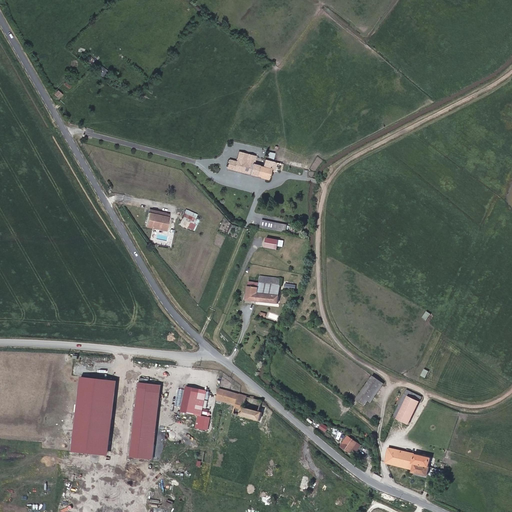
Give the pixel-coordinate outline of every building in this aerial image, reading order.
[(95,71),(102,77),(107,71),(101,65),(95,71)] [(65,79),(63,85),(71,88),(72,82),(65,79)] [(62,95),(56,90),(53,95),(58,99),(62,95)] [(230,157),(229,157),(227,165),(250,170),(252,162),(254,153),(239,149),(237,158),(230,157)] [(256,172),(267,175),(272,157),(264,155),(262,164),(258,163),(256,172)] [(238,176),(235,189),(247,191),(249,179),(238,176)] [(196,218),(197,214),(184,209),(179,225),(194,231),(198,219),(196,218)] [(173,217),(149,211),(147,224),(170,229),(173,217)] [(285,232),(287,224),(261,219),(260,227),(285,232)] [(170,242),(181,247),(186,238),(175,232),(170,242)] [(264,248),(277,250),(278,239),(265,238),(264,248)] [(259,285),(281,289),(282,282),(260,280),(259,285)] [(248,283),(248,287),(245,287),(245,297),(280,301),(281,289),(259,285),(248,283)] [(426,311),(422,318),(427,321),(431,314),(426,311)] [(423,369),(420,376),(426,378),(429,371),(423,369)] [(366,402),(381,379),(372,374),(358,397),(366,402)] [(109,456),(116,381),(79,377),(72,453),(109,456)] [(161,444),(170,384),(147,381),(139,441),(161,444)] [(200,386),(195,385),(191,408),(197,409),(200,386)] [(264,407),(246,402),(248,393),(223,385),(220,396),(237,402),(234,410),(261,417),(264,407)] [(200,386),(197,409),(203,410),(207,387),(200,386)] [(394,414),(399,416),(412,388),(408,386),(394,414)] [(415,389),(412,388),(399,416),(409,420),(421,394),(422,392),(415,389)] [(198,428),(209,429),(210,417),(199,416),(198,428)] [(191,433),(180,432),(180,442),(190,443),(191,433)] [(352,451),(354,448),(358,441),(354,438),(347,448),(352,451)] [(362,443),(358,441),(354,448),(358,450),(362,443)] [(418,470),(419,468),(428,470),(432,453),(391,444),(387,460),(415,467),(415,469),(418,470)] [(167,473),(191,478),(192,473),(189,472),(191,465),(169,461),(167,473)] [(442,478),(444,470),(435,469),(434,477),(442,478)] [(288,504),(305,509),(314,474),(303,472),(299,486),(264,477),(261,489),(290,496),(288,504)]
